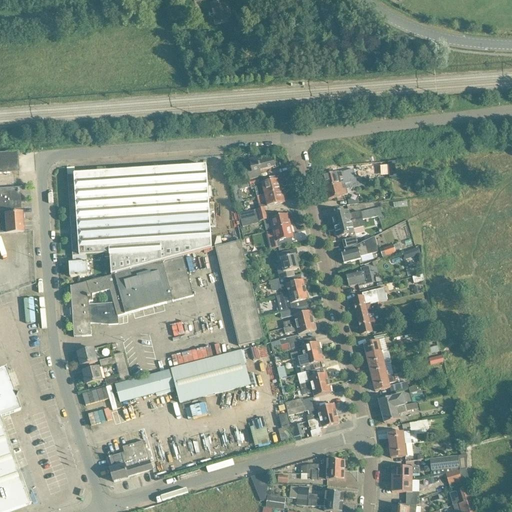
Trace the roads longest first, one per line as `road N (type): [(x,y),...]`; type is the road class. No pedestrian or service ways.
road 1 (unclassified): [(103,508),(57,358),(42,157),(293,137)]
road 2 (unclassified): [(365,433),(293,137)]
road 3 (unclassified): [(103,508),(365,433)]
road 4 (unclassified): [(511,110),(293,137)]
road 5 (unclassified): [(511,47),(443,43),(404,30),(360,0)]
road 6 (unclassified): [(0,20),(125,0)]
